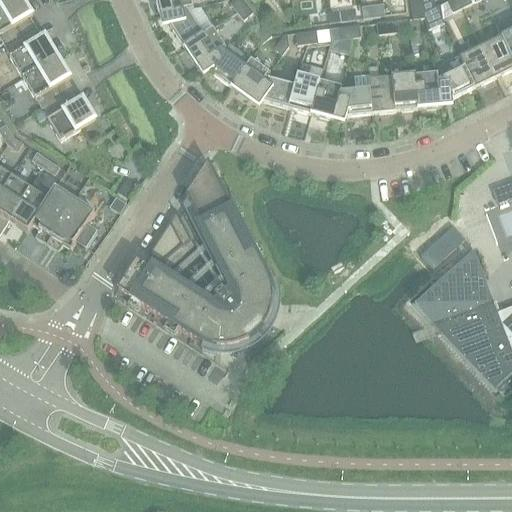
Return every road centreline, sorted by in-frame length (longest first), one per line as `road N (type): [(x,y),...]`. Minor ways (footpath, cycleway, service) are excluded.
road 1 (residential): [(205,133),(349,176),(438,152),(511,114)]
road 2 (secondary): [(9,420),(136,473),(300,497)]
road 3 (secondary): [(300,497),(28,387)]
road 4 (residential): [(75,312),(205,133)]
road 5 (secondary): [(300,497),(511,497)]
road 6 (residential): [(118,0),(140,54),(205,133)]
